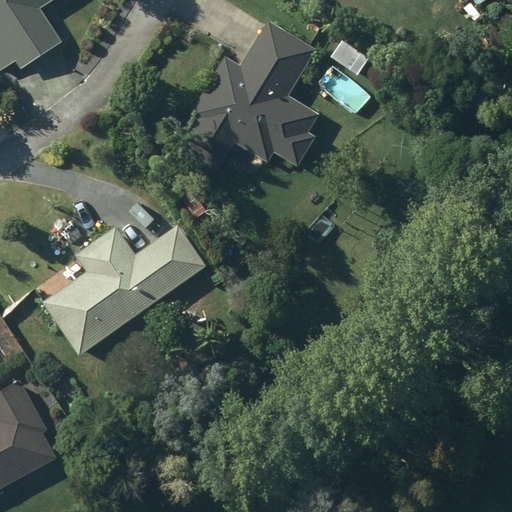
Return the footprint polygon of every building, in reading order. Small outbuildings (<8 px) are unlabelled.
[(37,7),(48,0),(0,0),(0,68),(12,61),(17,69),(59,42),(37,7)] [(221,57),(187,114),(198,120),(181,148),(215,169),(232,142),(266,162),(272,152),(294,166),(312,136),(305,132),(315,114),(285,96),(312,50),(265,21),(237,67),(221,57)] [(39,303),(74,355),(204,267),(176,226),(131,256),(112,228),(72,255),(84,273),(39,303)] [(0,486),(53,459),(40,432),(43,430),(18,380),(0,389),(0,486)] [(74,400),(66,405),(73,417),(81,412),(74,400)] [(59,455),(66,474),(78,470),(71,450),(59,455)]
